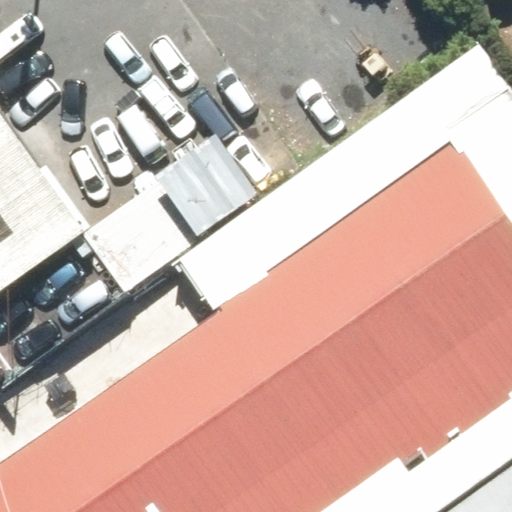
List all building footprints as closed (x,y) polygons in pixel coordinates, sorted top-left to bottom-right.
[(354,150),(376,178),(500,80),(478,52),(354,150)] [(0,304),(94,239),(0,103),(0,304)] [(511,114),(506,108),(471,137),(511,187),(511,114)] [(511,419),(511,197),(467,133),(222,302),(232,316),(0,476),(0,511),(329,511),(429,443),(445,466),(511,419)] [(511,511),(511,485),(471,511),(511,511)]
